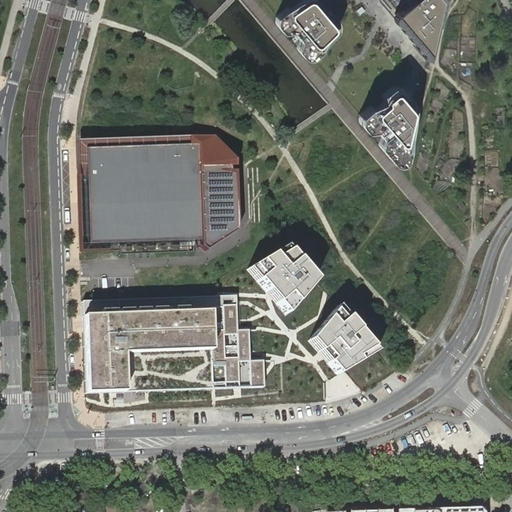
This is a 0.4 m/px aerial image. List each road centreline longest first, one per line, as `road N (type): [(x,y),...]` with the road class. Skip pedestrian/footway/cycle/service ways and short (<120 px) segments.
road 1 (residential): [(66,435),(53,138),(84,0)]
road 2 (residential): [(7,105),(15,436)]
road 3 (tertiary): [(511,217),(463,335),(435,370)]
road 4 (tertiary): [(296,438),(376,429),(450,386)]
road 5 (tertiary): [(435,370),(370,414),(296,438)]
road 6 (tertiary): [(450,386),(481,343),(511,246)]
road 7 (tertiary): [(48,454),(154,451),(178,441)]
